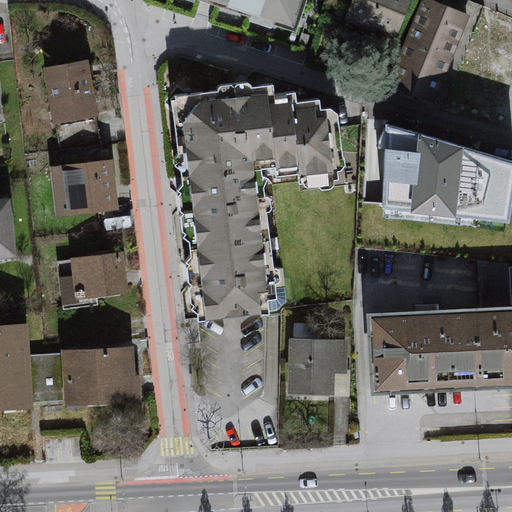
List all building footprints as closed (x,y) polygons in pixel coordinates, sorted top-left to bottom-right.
[(203,0),(215,4),(295,31),(305,0),(203,0)] [(407,0),(352,0),(346,17),(394,35),(407,0)] [(469,15),(433,0),(421,0),(386,86),(433,104),(469,15)] [(90,60),(41,70),(53,130),(102,120),(90,60)] [(249,84),(179,103),(198,321),(273,314),(281,314),(269,175),(300,172),(302,188),(335,187),(348,167),(341,113),(281,91),(249,84)] [(511,220),(511,156),(386,122),(379,207),(379,217),(509,234),(511,220)] [(113,159),(48,166),(54,220),(119,214),(113,159)] [(8,199),(0,200),(0,258),(14,257),(8,199)] [(122,254),(66,259),(71,305),(126,300),(122,254)] [(511,308),(371,316),(376,395),(511,387),(511,308)] [(27,324),(0,325),(0,411),(30,410),(27,324)] [(345,329),(291,327),(289,396),(343,397),(345,329)] [(139,344),(60,350),(65,411),(144,405),(139,344)]
